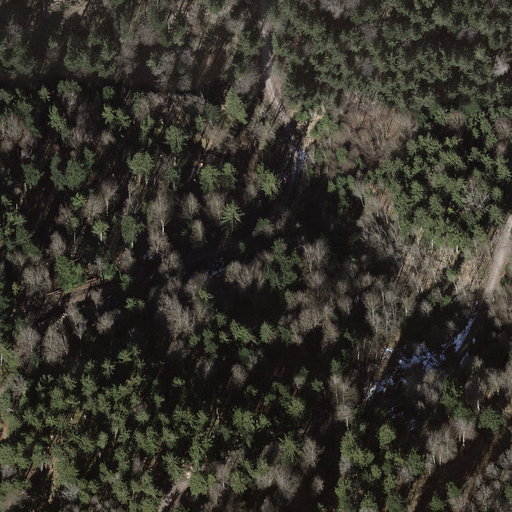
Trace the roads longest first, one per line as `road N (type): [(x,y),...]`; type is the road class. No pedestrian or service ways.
road 1 (track): [(0,328),(248,240),(278,218),(293,183),(293,143),(266,85),(263,0)]
road 2 (track): [(511,222),(486,307),(454,364),(384,405),(178,485),(160,511)]
